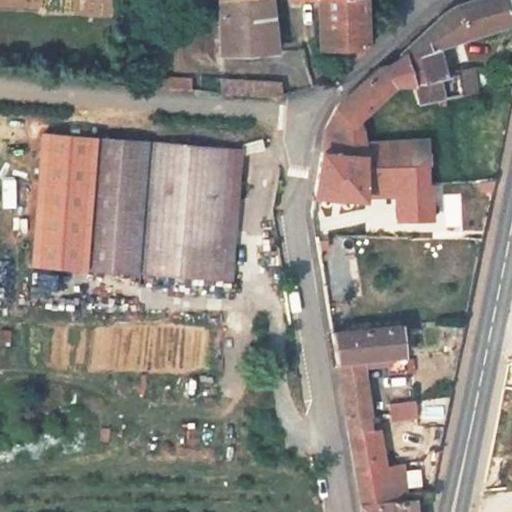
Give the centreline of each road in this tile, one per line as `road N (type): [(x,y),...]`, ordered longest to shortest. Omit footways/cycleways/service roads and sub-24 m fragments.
road 1 (residential): [(340,511),(305,227),(311,140),(325,114)]
road 2 (residential): [(0,84),(325,114)]
road 3 (secondary): [(494,327),(456,511)]
road 4 (residential): [(325,114),(428,2)]
